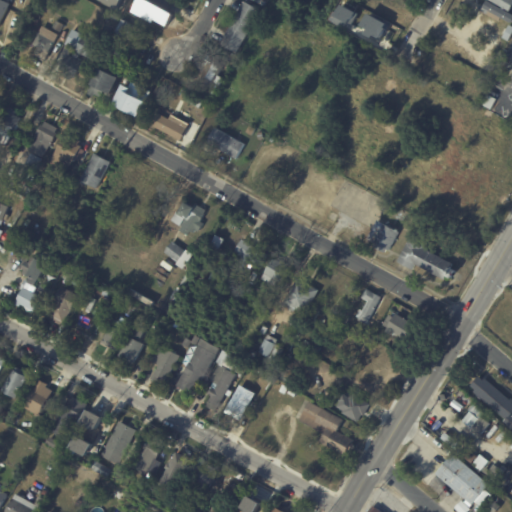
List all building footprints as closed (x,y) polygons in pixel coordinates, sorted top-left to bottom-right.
[(0,0),(4,0),(6,1),(10,3),(0,21),(0,0)] [(102,0),(119,9),(124,0),(102,0)] [(147,0),(159,6),(160,4),(168,9),(167,10),(175,14),(169,26),(153,18),(152,21),(135,12),(135,11),(130,8),(134,0),(147,0)] [(511,0),(511,11),(509,9),(506,9),(504,7),(491,0),(511,0)] [(222,42),(245,1),(261,10),(237,53),(220,44),(222,42)] [(483,11),(486,6),(485,5),(486,3),(488,3),(489,2),(511,14),(511,23),(492,12),(490,15),(483,12),(483,11)] [(138,35),(135,41),(124,34),(124,35),(118,32),(126,19),(131,22),(127,28),(139,34),(138,35)] [(66,24),(62,31),(55,27),(58,20),(66,24)] [(101,33),(106,24),(112,28),(108,37),(101,33)] [(72,47),(66,44),(73,29),(102,44),(93,60),(76,51),(77,49),(72,47)] [(51,52),(36,44),(41,34),(56,42),(51,52)] [(114,51),(112,55),(105,52),(107,47),(114,50),(114,51)] [(122,55),(120,59),(113,55),(115,51),(122,55)] [(222,66),(211,88),(199,82),(203,75),(199,74),(210,54),(228,63),(225,68),(222,66)] [(86,64),(81,72),(78,71),(74,78),(73,77),(71,80),(63,75),(64,72),(59,69),(66,58),(72,62),(74,57),(86,64)] [(102,69),(118,78),(109,94),(104,91),(101,97),(96,94),(94,97),(88,93),(90,90),(87,89),(99,67),(102,69)] [(135,116),(113,105),(123,85),(127,87),(130,81),(152,92),(139,118),(135,116)] [(488,94),(497,99),(492,109),(482,104),(488,94)] [(18,125),(8,144),(2,141),(0,146),(0,128),(11,108),(17,112),(16,115),(22,118),(18,125)] [(186,131),(181,141),(150,124),(156,112),(170,120),(173,114),(178,117),(175,122),(188,129),(186,131)] [(52,125),(58,128),(56,132),(58,133),(50,147),(49,147),(41,162),(25,154),(41,124),(44,126),(46,122),(52,125)] [(242,128),(246,123),(250,127),(247,131),(242,128)] [(237,140),(246,144),(237,159),(208,143),(217,128),(237,140)] [(266,138),(268,134),(276,138),(274,142),(266,138)] [(79,148),(84,151),(79,162),(73,159),(66,174),(48,165),(62,137),(68,140),(70,136),(80,141),(77,147),(79,148)] [(26,163),(38,168),(42,158),(31,152),(26,163)] [(102,158),(111,163),(96,190),(85,184),(84,185),(78,182),(94,154),(102,158)] [(0,203),(9,207),(3,222),(0,220),(0,203)] [(200,206),(207,210),(201,222),(204,224),(200,232),(197,230),(195,233),(191,231),(188,235),(181,231),(183,227),(181,226),(185,219),(178,214),(184,203),(195,209),(197,204),(200,206)] [(379,221),(399,232),(389,251),(388,249),(385,253),(374,247),(376,244),(368,239),(378,220),(379,221)] [(446,266),(446,267),(454,271),(450,279),(446,277),(444,281),(416,265),(413,270),(397,262),(414,230),(432,239),(426,249),(449,262),(446,266)] [(38,245),(41,239),(46,242),(43,248),(38,245)] [(248,244),(268,255),(261,266),(251,260),(242,276),(234,271),(242,258),(238,256),(239,254),(234,251),(241,240),(248,244)] [(173,242),(186,252),(178,263),(164,253),(172,242),(173,242)] [(56,260),(53,267),(45,263),(49,256),(56,260)] [(35,259),(46,265),(34,287),(37,289),(34,294),(42,298),(34,312),(22,306),(20,308),(15,305),(30,278),(23,274),(25,271),(22,270),(26,262),(29,264),(33,258),(35,259)] [(285,262),(286,263),(285,265),(287,266),(279,280),(266,272),(274,259),(281,263),(282,260),(285,262)] [(66,271),(73,276),(69,282),(62,277),(66,271)] [(241,275),(249,280),(253,272),(258,274),(253,282),(252,282),(250,287),(238,280),(241,275)] [(72,283),(76,276),(83,279),(79,286),(72,283)] [(299,279),(319,290),(305,315),(296,310),(294,313),(282,306),(297,278),(299,279)] [(247,292),(237,286),(239,281),(250,287),(247,292)] [(99,286),(111,292),(108,299),(96,293),(99,286)] [(63,323),(47,315),(61,287),(80,297),(65,325),(63,323)] [(379,296),(382,298),(366,325),(358,320),(359,319),(356,317),(360,312),(356,310),(363,299),(361,298),(366,289),(379,296)] [(140,309),(135,317),(129,314),(134,306),(140,309)] [(396,314),(418,328),(409,343),(397,335),(395,338),(386,332),(388,330),(383,327),(390,315),(393,318),(396,314)] [(344,315),(349,319),(346,323),(341,320),(344,315)] [(139,354),(134,364),(119,356),(140,319),(149,324),(140,341),(145,344),(139,354)] [(245,325),(242,333),(235,330),(239,322),(245,325)] [(109,349),(100,344),(110,326),(113,328),(116,323),(127,329),(115,352),(109,349)] [(268,328),(265,334),(260,332),(264,326),(268,328)] [(183,387),(178,385),(199,344),(194,341),(197,335),(220,347),(195,394),(183,387)] [(276,339),(277,340),(275,345),(283,349),(277,363),(261,355),(262,354),(258,352),(265,339),(266,340),(268,335),(276,339)] [(185,338),(191,342),(187,349),(181,345),(185,338)] [(154,383),(150,380),(158,365),(151,361),(159,346),(179,356),(166,383),(159,379),(157,384),(154,383)] [(225,394),(215,413),(205,407),(210,397),(206,394),(210,388),(214,390),(217,385),(209,381),(217,364),(215,363),(222,351),(228,354),(228,355),(245,365),(239,375),(222,366),(222,367),(236,375),(225,394)] [(22,371),(27,374),(25,377),(26,378),(22,386),(23,388),(20,393),(18,394),(14,401),(0,392),(0,390),(11,369),(13,370),(14,367),(22,371)] [(482,378),(484,380),(486,378),(511,400),(511,399),(511,429),(504,422),(509,416),(508,415),(506,418),(475,391),(476,390),(472,385),(479,376),(482,378)] [(46,388),(53,392),(39,417),(23,408),(38,380),(47,385),(46,388)] [(205,381),(210,384),(206,390),(201,386),(205,381)] [(283,385),(289,388),(285,395),(279,392),(283,385)] [(255,394),(240,421),(224,412),(239,386),(255,394)] [(288,393),(291,388),(298,392),(295,397),(288,393)] [(206,394),(201,405),(195,402),(201,391),(206,394)] [(366,403),(369,405),(361,419),(338,406),(346,391),(366,403)] [(73,396),(88,404),(69,440),(52,431),(61,413),(57,411),(65,396),(70,398),(72,396),(73,396)] [(355,446),(352,451),(349,450),(345,456),(319,443),(324,434),(299,422),(309,402),(343,420),(337,432),(354,440),(352,444),(355,445),(355,446)] [(481,419),(478,417),(471,427),(462,420),(470,410),(469,409),(474,403),(485,412),(481,419)] [(88,411),(94,414),(96,412),(104,415),(102,418),(108,420),(102,432),(101,432),(94,447),(82,442),(84,437),(77,433),(87,410),(88,411)] [(482,437),(473,430),(482,419),(491,426),(482,437)] [(128,426),(137,430),(130,443),(137,446),(125,469),(101,457),(119,421),(128,426)] [(454,448),(441,437),(446,431),(461,444),(456,449),(454,448)] [(93,442),(78,436),(72,448),(88,455),(93,442)] [(158,455),(155,460),(161,463),(153,477),(141,470),(140,472),(132,467),(135,462),(136,463),(147,443),(151,445),(153,442),(160,445),(158,449),(160,450),(158,455)] [(59,445),(65,448),(62,453),(56,450),(59,445)] [(406,451),(415,457),(408,468),(399,461),(406,451)] [(177,454),(190,460),(174,494),(158,486),(174,453),(177,454)] [(488,460),(492,463),(481,476),(493,486),(486,494),(493,500),(485,509),(479,504),(476,507),(439,476),(456,456),(473,470),(484,457),(488,460)] [(200,457),(206,461),(204,464),(209,467),(208,469),(217,474),(214,480),(215,481),(213,485),(211,484),(205,496),(207,497),(203,504),(180,491),(200,457)] [(108,469),(112,471),(107,479),(90,469),(94,461),(108,469)] [(0,491),(8,496),(0,511),(0,491)] [(5,511),(15,495),(34,505),(38,497),(44,500),(37,511),(5,511)] [(241,510),(245,511),(257,511),(262,502),(247,495),(241,510)] [(172,511),(171,511),(179,497),(185,500),(178,511),(172,511)] [(494,500),(501,506),(495,511),(491,511),(487,508),(494,500)] [(233,503),(238,506),(234,511),(225,511),(231,502),(233,503)] [(205,506),(201,511),(193,511),(198,503),(205,506)]
